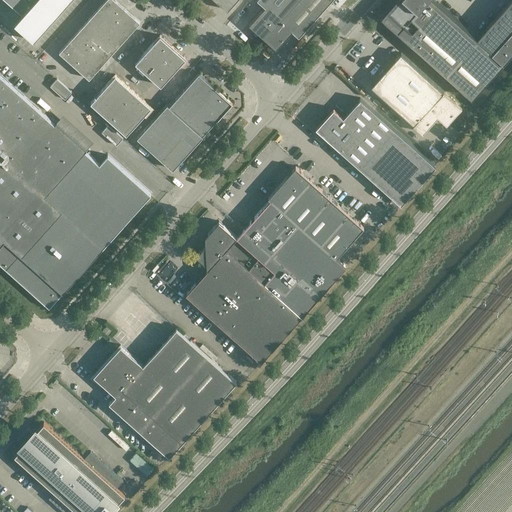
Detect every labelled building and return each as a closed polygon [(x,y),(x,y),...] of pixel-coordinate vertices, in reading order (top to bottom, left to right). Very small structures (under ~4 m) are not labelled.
[(69,0),(5,0),(22,14),(14,23),(34,40),(69,0)] [(125,7),(116,0),(104,0),(100,6),(115,19),(125,7)] [(217,0),(228,9),(235,0),(217,0)] [(259,0),(265,6),(249,23),(264,37),(297,0),(259,0)] [(297,0),(264,37),(276,47),(292,30),(299,36),(330,0),(297,0)] [(466,27),(437,1),(436,0),(397,0),(382,17),(388,22),(472,97),(511,51),(511,0),(508,0),(498,11),(511,24),(511,27),(505,36),(499,43),(492,50),(474,34),(466,27)] [(115,19),(100,6),(90,17),(105,30),(115,19)] [(140,21),(125,7),(115,19),(130,32),(140,21)] [(105,30),(90,17),(80,28),(95,42),(105,30)] [(130,32),(115,19),(105,30),(120,44),(130,32)] [(95,42),(80,28),(70,40),(85,53),(95,42)] [(120,44),(105,30),(95,42),(110,55),(120,44)] [(186,57),(160,34),(135,62),(161,85),(186,57)] [(85,53),(70,40),(59,51),(74,65),(85,53)] [(110,55),(95,42),(85,53),(100,66),(110,55)] [(460,104),(401,52),(371,85),(421,130),(436,113),(445,121),(460,104)] [(100,66),(85,53),(74,65),(89,78),(100,66)] [(167,103),(137,136),(173,168),(203,135),(203,134),(217,119),(233,102),(226,96),(227,94),(223,91),(222,92),(216,86),(215,87),(199,72),(170,105),(167,103)] [(0,262),(49,306),(151,192),(109,154),(100,163),(85,150),(87,148),(57,121),(55,123),(0,73),(0,262)] [(151,106),(115,74),(91,101),(127,133),(151,106)] [(65,99),(72,91),(57,78),(50,85),(65,99)] [(360,97),(343,116),(333,107),(326,116),(327,116),(324,120),(323,119),(316,127),(339,148),(340,148),(401,203),(436,165),(360,97)] [(102,131),(116,145),(123,137),(108,124),(102,131)] [(271,198),(237,236),(275,270),(264,282),(301,315),(373,234),(296,165),(268,196),(271,198)] [(207,270),(187,292),(261,359),(301,315),(264,282),(275,270),(237,236),(219,220),(205,236),(206,244),(196,255),(207,264),(207,270)] [(103,329),(108,334),(113,329),(107,324),(103,329)] [(143,364),(121,344),(108,359),(107,358),(106,359),(107,360),(101,366),(100,366),(93,374),(115,394),(109,402),(169,456),(201,420),(236,381),(176,327),(143,364)] [(33,433),(14,454),(55,490),(49,497),(65,511),(108,511),(125,494),(117,486),(123,479),(90,450),(84,457),(44,421),(33,433)] [(148,473),(154,467),(137,451),(131,457),(148,473)]
